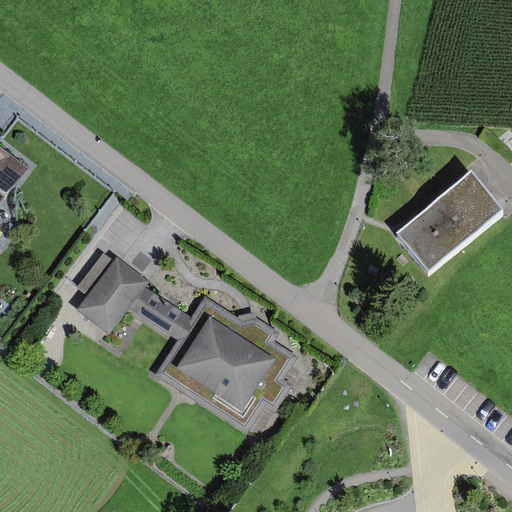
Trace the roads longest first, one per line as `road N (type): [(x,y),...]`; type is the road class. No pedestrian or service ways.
road 1 (residential): [(511,470),(0,71)]
road 2 (track): [(400,0),(357,215),(312,313)]
